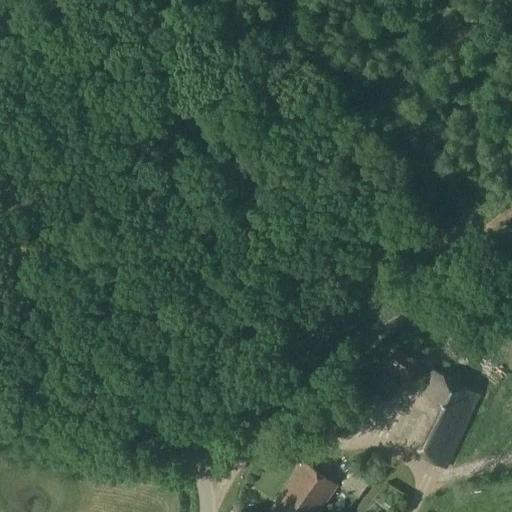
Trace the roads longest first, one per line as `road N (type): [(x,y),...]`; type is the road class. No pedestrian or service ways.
road 1 (track): [(210,506),(285,412),(511,215)]
road 2 (unclassified): [(209,511),(199,455),(171,426),(0,386)]
